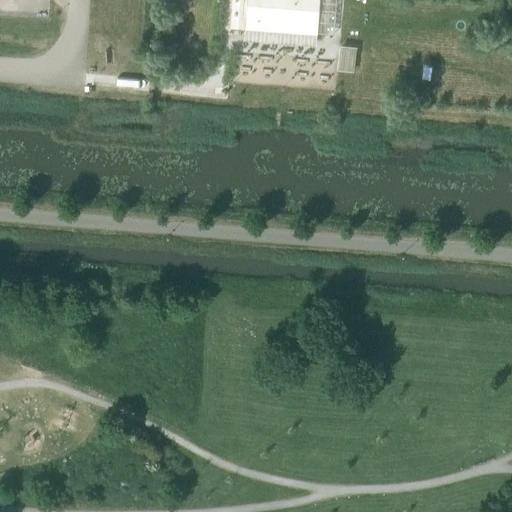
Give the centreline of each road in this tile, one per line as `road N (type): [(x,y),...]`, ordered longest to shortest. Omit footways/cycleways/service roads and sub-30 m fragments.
road 1 (unclassified): [(511,257),(0,215)]
road 2 (track): [(217,83),(226,94),(511,117)]
